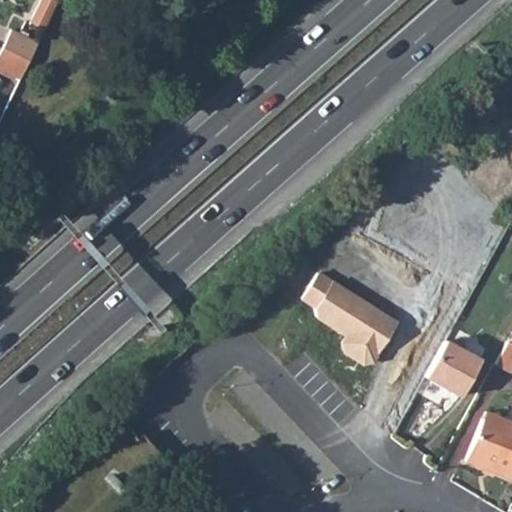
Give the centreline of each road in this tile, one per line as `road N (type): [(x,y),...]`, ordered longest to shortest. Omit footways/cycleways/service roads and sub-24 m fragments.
road 1 (trunk): [(0,412),(463,0)]
road 2 (trunk): [(369,0),(0,329)]
